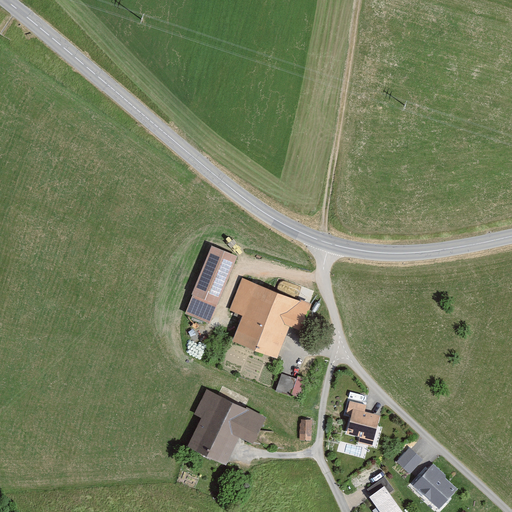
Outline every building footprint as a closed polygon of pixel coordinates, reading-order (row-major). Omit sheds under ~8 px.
[(243,254),(216,244),(195,294),(222,305),(243,254)] [(317,303),(245,276),(233,309),(248,314),(238,340),(282,356),(293,326),(307,331),(317,303)] [(300,377),(285,372),(280,390),(295,395),(300,377)] [(276,415),(209,386),(199,410),(207,413),(194,444),(231,461),(243,433),(264,442),(276,415)] [(356,407),(368,410),(370,404),(353,400),(350,414),(354,415),(356,407)] [(368,410),(356,407),(354,415),(349,433),(365,436),(363,443),(377,446),(385,414),(368,410)] [(315,419),(303,419),(303,440),(314,440),(315,419)] [(341,441),(340,451),(363,454),(365,444),(341,441)] [(421,459),(407,447),(394,463),(408,474),(421,459)] [(433,465),(411,485),(439,510),(458,488),(433,465)] [(403,511),(384,485),(369,496),(380,511),(403,511)]
